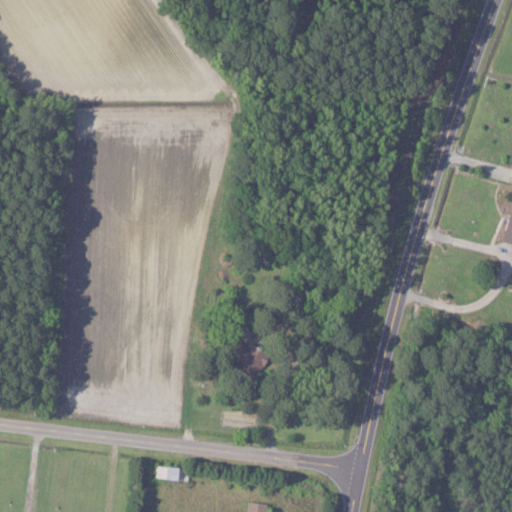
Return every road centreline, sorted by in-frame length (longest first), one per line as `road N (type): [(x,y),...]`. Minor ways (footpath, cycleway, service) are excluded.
road 1 (secondary): [(354,511),(400,298),(496,0)]
road 2 (residential): [(360,473),(0,426)]
